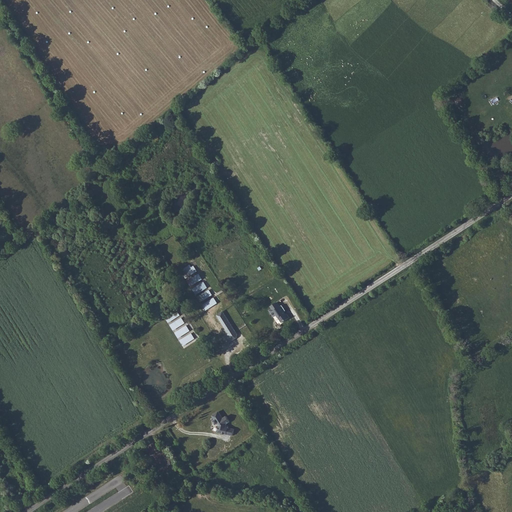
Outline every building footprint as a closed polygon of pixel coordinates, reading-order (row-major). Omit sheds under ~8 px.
[(183,276),(194,268),(193,266),(182,274),(183,276)] [(183,276),(185,279),(196,272),(194,268),(183,276)] [(198,274),(187,281),(188,284),(199,276),(198,274)] [(199,276),(188,284),(190,287),(201,280),(199,276)] [(203,282),(192,289),(193,291),(205,284),(203,282)] [(205,284),(193,291),(195,295),(207,287),(205,284)] [(208,290),(197,297),(198,299),(209,292),(208,290)] [(209,292),(198,299),(201,302),(212,295),(209,292)] [(202,305),(203,307),(215,300),(213,298),(202,305)] [(215,300),(203,307),(206,310),(217,303),(215,300)] [(277,303),(271,307),(272,309),(269,311),(273,318),(277,315),(282,323),(289,318),(287,315),(285,314),(284,313),(286,311),(282,306),(280,307),(277,303)] [(165,317),(166,319),(177,312),(176,310),(165,317)] [(177,312),(166,319),(168,322),(179,315),(177,312)] [(236,334),(222,312),(217,315),(228,333),(228,336),(224,339),(227,344),(236,338),(236,334)] [(170,325),(171,326),(182,320),(181,318),(170,325)] [(182,320),(171,326),(173,330),(184,322),(182,320)] [(175,333),(176,335),(187,327),(186,326),(175,333)] [(187,327),(176,335),(178,338),(189,330),(187,327)] [(180,340),(181,342),(192,336),(191,333),(180,340)] [(192,336),(181,342),(183,346),(194,339),(192,336)] [(231,437),(233,430),(228,428),(228,427),(225,426),(226,423),(225,422),(228,420),(224,416),(222,418),(217,412),(211,415),(214,419),(212,421),(215,424),(216,423),(218,425),(216,431),(231,437)]
